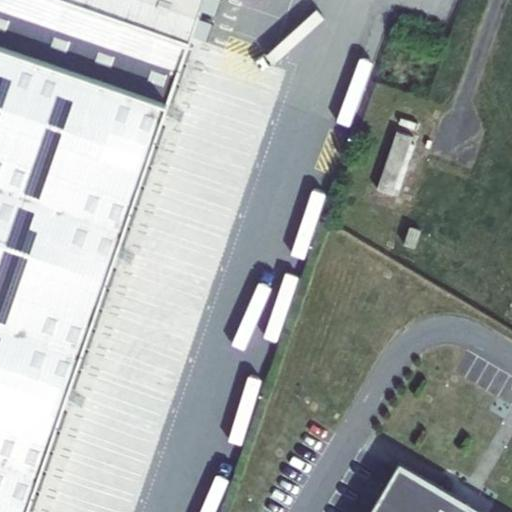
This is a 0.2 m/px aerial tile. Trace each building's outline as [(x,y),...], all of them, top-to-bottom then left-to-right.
[(189,46),(53,0),(0,0),(0,511),(27,511),(33,497),(42,472),(47,457),(53,441),(61,416),(75,374),(82,356),(88,337),(96,314),(102,297),(110,275),(125,231),(131,214),(138,193),(146,171),(152,154),(159,132),(173,92),(180,70),(186,54),(189,46)] [(53,0),(189,46),(204,0),(53,0)] [(413,137),(396,131),(376,190),(393,195),(413,137)] [(410,229),(403,248),(414,251),(420,232),(410,229)] [(481,511),(399,464),(370,511),(481,511)]
